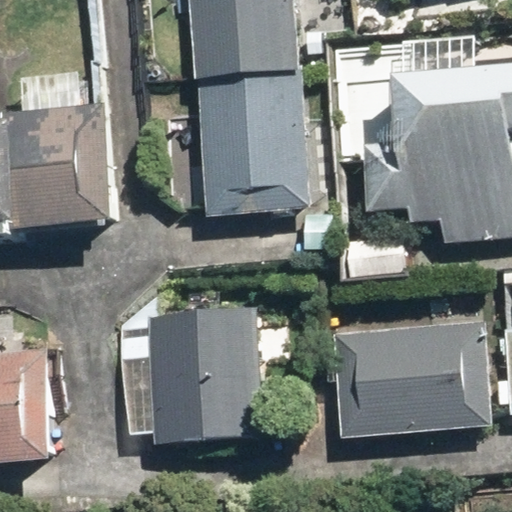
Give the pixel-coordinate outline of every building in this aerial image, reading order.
[(194,0),(214,222),(317,213),(297,0),(194,0)] [(511,84),(504,86),(504,83),(398,99),(423,260),(511,246),(511,84)] [(0,243),(118,231),(107,118),(0,128),(0,243)] [(352,251),(356,288),(411,283),(408,246),(352,251)] [(152,325),(162,455),(270,447),(260,316),(152,325)] [(338,347),(346,448),(499,436),(491,335),(338,347)] [(0,373),(0,471),(54,466),(45,370),(0,373)]
